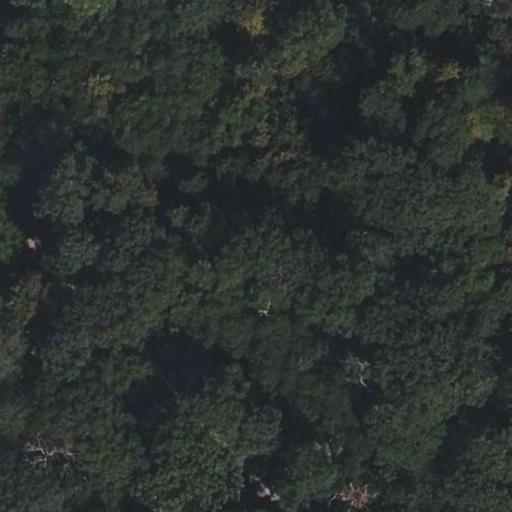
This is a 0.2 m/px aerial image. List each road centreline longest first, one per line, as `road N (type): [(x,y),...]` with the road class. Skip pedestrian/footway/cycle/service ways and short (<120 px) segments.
road 1 (unknown): [(0,173),(216,151),(511,144)]
road 2 (track): [(0,210),(302,511)]
